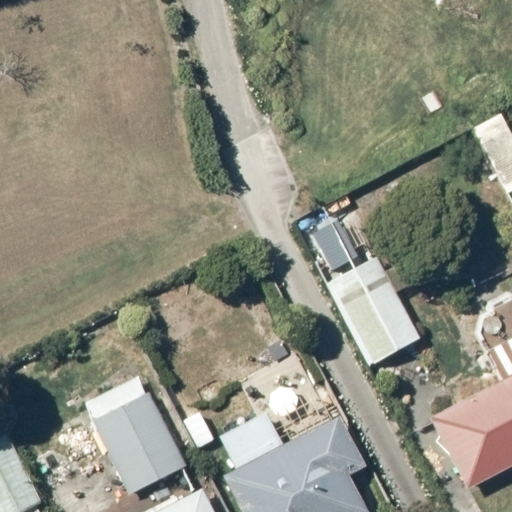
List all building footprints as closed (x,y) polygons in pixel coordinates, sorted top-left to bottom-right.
[(511,122),(507,113),(473,129),(511,209),(511,122)] [(419,339),(346,196),(294,223),(366,365),(419,339)] [(511,463),(511,298),(470,320),(501,379),(426,419),(463,489),(511,463)] [(183,465),(139,375),(82,404),(126,493),(183,465)] [(39,511),(0,431),(0,511),(39,511)] [(205,511),(193,488),(146,511),(205,511)]
